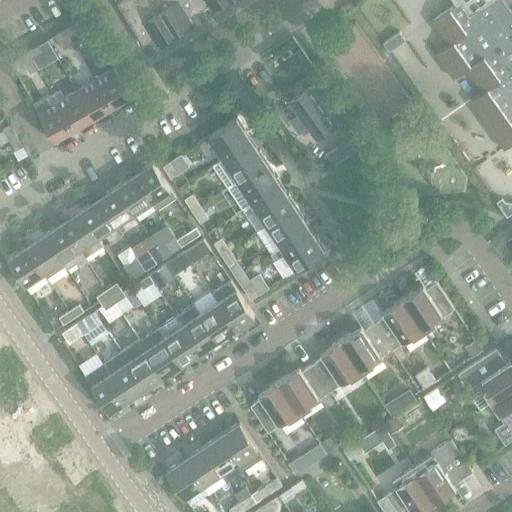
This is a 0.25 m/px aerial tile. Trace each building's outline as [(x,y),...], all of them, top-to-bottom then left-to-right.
[(119,0),(116,2),(142,45),(148,41),(145,37),(150,34),(156,44),(174,32),(154,0),(119,0)] [(154,0),(174,32),(192,21),(186,12),(191,9),(194,13),(198,10),(192,0),(154,0)] [(192,0),(198,10),(214,1),(217,6),(226,0),(192,0)] [(458,0),(459,1),(432,20),(434,22),(449,44),(436,53),(454,79),(468,69),(483,91),(470,100),(505,149),(506,149),(511,145),(511,11),(503,0),(458,0)] [(77,22),(66,28),(70,35),(81,29),(77,22)] [(66,28),(55,35),(63,49),(74,43),(70,35),(66,28)] [(399,31),(383,43),(385,45),(389,51),(405,39),(401,33),(399,31)] [(39,44),(29,50),(33,57),(43,51),(39,44)] [(29,50),(18,56),(22,63),(24,62),(30,72),(39,67),(33,57),(29,50)] [(286,55),(286,68),(305,68),(305,54),(286,55)] [(114,67),(95,78),(111,106),(130,95),(114,67)] [(95,78),(76,89),(92,116),(111,106),(95,78)] [(311,86),(290,101),(299,115),(291,120),(298,131),(306,125),(315,138),(337,123),(346,137),(325,152),(333,164),(365,142),(329,88),(328,88),(318,95),(311,86)] [(59,88),(53,92),(73,127),(92,116),(76,89),(64,96),(59,88)] [(51,103),(38,111),(40,114),(48,128),(54,138),(73,127),(53,92),(47,95),(51,103)] [(236,116),(208,135),(223,158),(251,139),(236,116)] [(9,123),(2,127),(9,139),(16,135),(9,123)] [(16,135),(9,139),(16,149),(23,145),(16,135)] [(223,158),(214,164),(228,186),(266,161),(251,139),(223,158)] [(171,160),(163,165),(171,177),(179,172),(171,160)] [(153,161),(134,173),(152,200),(157,209),(176,197),(170,188),(153,161)] [(266,161),(228,186),(243,208),(280,183),(266,161)] [(134,173),(116,185),(134,212),(152,200),(134,173)] [(280,183),(243,208),(258,230),(295,205),(280,183)] [(116,185),(98,197),(116,224),(134,212),(116,185)] [(193,193),(185,198),(193,210),(201,204),(193,193)] [(98,197),(80,209),(98,236),(116,224),(98,197)] [(502,197),(496,201),(507,216),(511,211),(511,201),(505,201),(502,197)] [(201,204),(193,210),(200,222),(209,216),(208,216),(201,205),(201,204)] [(295,205),(258,230),(272,252),(309,227),(295,205)] [(80,209),(62,221),(86,256),(103,245),(98,236),(80,209)] [(62,221),(44,233),(64,264),(67,268),(78,261),(81,266),(89,261),(86,256),(62,221)] [(187,232),(177,239),(181,246),(192,238),(200,233),(196,226),(187,232)] [(309,227),(272,252),(287,274),(291,272),(300,266),(306,262),(324,250),(309,227)] [(44,233),(26,245),(44,271),(47,276),(50,280),(67,268),(64,264),(44,233)] [(174,235),(164,242),(171,252),(172,252),(181,246),(177,239),(174,235)] [(222,237),(214,242),(222,254),(230,248),(222,237)] [(204,238),(184,251),(191,260),(210,248),(204,238)] [(26,245),(7,257),(17,272),(18,273),(25,284),(31,292),(50,280),(47,276),(44,271),(26,245)] [(130,245),(119,253),(125,263),(124,264),(133,278),(136,276),(140,273),(146,269),(137,255),(130,245)] [(230,248),(222,254),(230,266),(238,260),(230,248)] [(147,249),(137,255),(146,269),(156,262),(151,255),(147,249)] [(175,257),(167,262),(174,273),(192,262),(191,260),(184,251),(175,257)] [(167,262),(149,274),(154,281),(158,288),(176,276),(174,273),(167,262)] [(149,274),(131,286),(142,302),(144,305),(162,293),(158,288),(154,281),(149,274)] [(231,279),(212,292),(235,327),(254,314),(246,302),(237,288),(231,279)] [(251,281),(243,286),(251,298),(259,293),(251,281)] [(423,283),(403,297),(425,330),(445,317),(444,314),(454,307),(437,281),(426,287),(423,283)] [(117,282),(107,288),(111,295),(121,289),(117,282)] [(131,286),(123,291),(126,295),(134,307),(142,302),(131,286)] [(107,288),(97,295),(101,302),(111,295),(107,288)] [(121,289),(111,295),(116,302),(126,295),(123,291),(121,289)] [(212,292),(195,304),(200,312),(218,339),(235,327),(212,292)] [(111,295),(101,302),(106,309),(116,302),(111,295)] [(385,315),(374,322),(392,349),(403,342),(404,344),(425,330),(403,297),(382,310),(385,315)] [(79,303),(69,309),(74,316),(84,310),(79,303)] [(194,303),(176,315),(182,324),(200,350),(218,339),(200,312),(195,304),(194,303)] [(69,309),(59,316),(63,323),(74,316),(69,309)] [(91,312),(77,321),(85,333),(99,324),(91,312)] [(176,315),(158,327),(164,336),(181,363),(200,350),(182,324),(176,315)] [(77,321),(62,331),(69,342),(85,333),(77,321)] [(361,324),(340,338),(363,371),(383,358),(382,356),(392,349),(374,322),(364,329),(361,324)] [(158,327),(140,339),(146,348),(163,375),(181,363),(164,336),(158,327)] [(139,338),(121,350),(145,387),(163,375),(146,348),(140,339),(139,338)] [(323,356),(312,363),(330,390),(341,383),(342,385),(363,371),(340,338),(320,351),(323,356)] [(475,339),(465,346),(471,356),(482,349),(477,341),(475,339)] [(496,347),(458,372),(468,388),(478,382),(491,401),(511,387),(511,360),(511,359),(506,362),(496,347)] [(121,350),(104,361),(128,398),(145,387),(121,350)] [(97,352),(78,364),(85,374),(91,384),(98,394),(102,400),(109,410),(128,398),(104,361),(103,362),(97,352)] [(299,365),(278,379),(301,412),(321,399),(320,396),(330,390),(312,363),(302,370),(299,365)] [(427,367),(415,374),(424,387),(435,379),(427,367)] [(261,397),(250,404),(268,431),(279,424),(280,426),(301,412),(278,379),(258,393),(261,397)] [(439,386),(424,395),(432,409),(447,399),(439,386)] [(511,387),(491,401),(504,421),(494,427),(505,443),(511,438),(511,387)] [(409,388),(384,404),(392,415),(417,400),(409,388)] [(383,423),(390,434),(404,425),(397,414),(383,423)] [(240,421),(221,433),(239,460),(245,469),(264,457),(258,448),(240,421)] [(221,433),(203,445),(221,472),(227,481),(245,469),(239,460),(221,433)] [(333,434),(320,442),(327,452),(339,444),(333,434)] [(357,438),(343,447),(350,458),(364,449),(357,438)] [(433,454),(413,467),(435,500),(456,487),(453,482),(464,476),(473,470),(470,466),(451,438),(431,452),(433,454)] [(0,489),(6,485),(7,486),(42,461),(26,439),(0,457),(0,489)] [(320,442),(308,450),(314,460),(327,452),(320,442)] [(203,445),(185,457),(209,493),(210,494),(228,482),(227,481),(221,472),(203,445)] [(185,457),(166,469),(184,496),(190,505),(209,493),(185,457)] [(396,486),(386,493),(390,499),(390,500),(398,511),(408,511),(412,510),(413,511),(417,511),(435,500),(413,467),(393,481),(396,486)] [(276,476),(265,484),(270,492),(282,484),(276,476)] [(302,478),(291,486),(296,494),(307,486),(302,478)] [(246,485),(235,493),(240,501),(245,508),(257,501),(246,485)] [(273,498),(261,505),(265,511),(268,511),(278,506),(273,498)] [(240,501),(230,508),(232,511),(239,511),(245,508),(240,501)]
